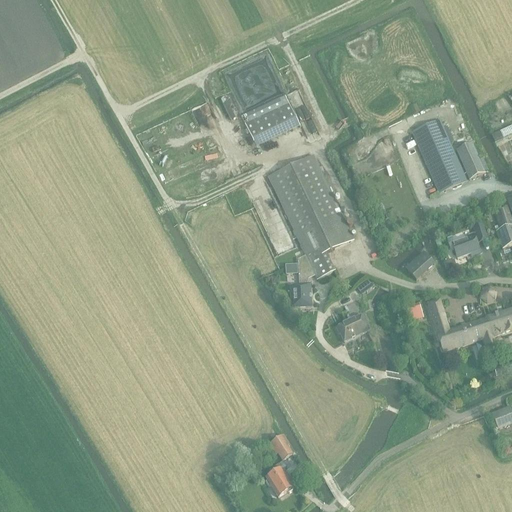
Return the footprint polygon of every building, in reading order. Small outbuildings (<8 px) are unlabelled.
[(285,96),(241,117),(255,150),(300,130),(285,96)] [(439,195),(467,183),(440,121),(412,134),(439,195)] [(498,133),(492,136),(495,143),(502,140),(498,133)] [(470,181),(485,175),(472,145),(456,151),(470,181)] [(306,286),(306,279),(314,275),(317,281),(335,272),(326,254),(354,241),(314,157),(268,178),(306,257),(298,261),(299,286),(293,287),(294,308),(311,308),(310,286),(306,286)] [(503,250),(511,247),(511,221),(508,208),(495,213),(501,232),(497,233),(503,250)] [(473,229),(479,244),(488,241),(483,226),(473,229)] [(472,259),(481,255),(474,235),(465,239),(466,240),(452,246),(458,260),(471,255),(472,259)] [(423,255),(406,270),(416,282),(434,268),(423,255)] [(368,281),(362,286),(367,293),(375,287),(368,281)] [(497,347),(494,338),(492,338),(486,319),(450,331),(440,301),(428,305),(444,354),(484,341),(487,351),(497,347)] [(419,304),(407,308),(411,322),(418,320),(417,318),(423,316),(419,304)] [(511,310),(486,319),(492,338),(494,338),(511,331),(511,310)] [(344,344),(370,332),(362,316),(336,329),(339,336),(340,335),(344,344)] [(503,367),(494,370),(496,376),(505,373),(503,367)] [(497,427),(511,420),(511,412),(510,408),(492,416),(497,427)] [(282,463),(292,456),(288,449),(289,448),(283,438),(269,446),(275,457),(278,455),(282,463)] [(292,490),(293,489),(278,466),(268,472),(271,477),(266,481),(267,482),(266,484),(268,488),(271,488),(278,499),(286,494),(289,495),(292,493),(292,490)]
